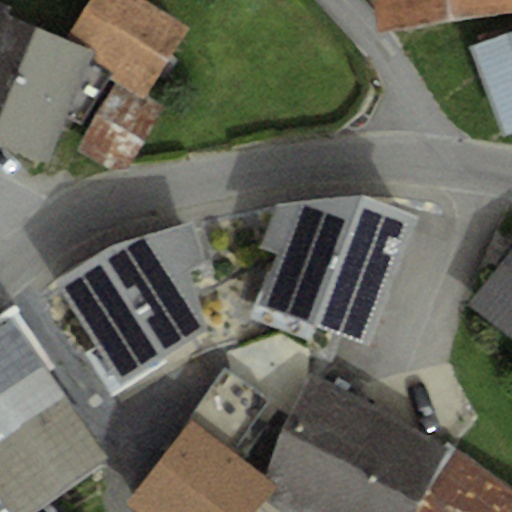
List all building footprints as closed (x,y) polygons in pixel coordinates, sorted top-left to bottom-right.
[(191,30),(142,0),(91,0),(65,41),(92,53),(89,59),(117,74),(110,80),(116,83),(144,99),(191,30)] [(511,0),(375,0),(380,32),(511,13),(511,0)] [(0,4),(0,146),(42,164),(89,59),(92,53),(65,41),(10,18),(13,10),(0,4)] [(511,34),(469,50),(502,138),(511,133),(511,34)] [(164,106),(144,99),(116,83),(74,151),(108,173),(127,170),(164,106)] [(363,195),(276,204),(258,247),(277,254),(247,318),(307,344),(317,324),(369,345),(421,217),(363,195)] [(117,243),(55,282),(97,346),(83,356),(109,396),(204,332),(191,268),(207,261),(194,224),(117,243)] [(511,250),(468,303),(511,338),(511,250)] [(31,511),(107,460),(10,321),(0,327),(0,505),(4,511),(31,511)] [(412,511),(450,446),(309,376),(279,432),(262,479),(274,488),(263,502),(276,511),(303,511),(305,510),(308,511),(412,511)] [(254,511),(263,502),(274,488),(262,479),(189,421),(125,503),(136,511),(254,511)] [(511,511),(511,491),(450,446),(412,511),(511,511)]
